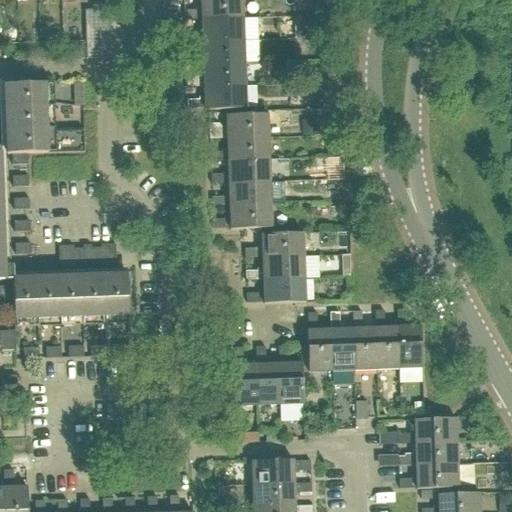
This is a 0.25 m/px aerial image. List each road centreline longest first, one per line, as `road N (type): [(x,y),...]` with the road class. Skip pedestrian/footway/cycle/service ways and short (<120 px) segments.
road 1 (residential): [(105,69),(110,175),(171,249),(174,387)]
road 2 (residential): [(174,387),(175,431),(199,453),(345,448),(356,459),(357,511)]
road 3 (tertiary): [(381,0),(370,73),(377,131),(436,250)]
road 4 (tertiary): [(436,250),(424,201),(422,90),(429,36),(445,0)]
road 5 (residential): [(54,477),(53,412),(75,392),(174,387)]
road 6 (tertiary): [(511,389),(436,250)]
